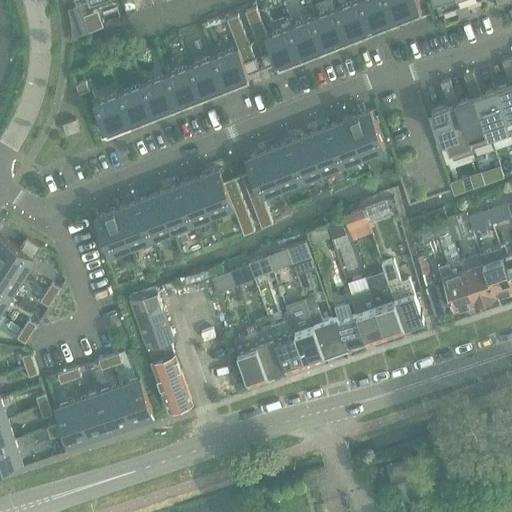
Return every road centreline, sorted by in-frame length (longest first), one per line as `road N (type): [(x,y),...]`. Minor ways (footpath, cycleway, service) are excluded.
road 1 (residential): [(0,186),(54,209),(511,41)]
road 2 (residential): [(13,511),(511,353)]
road 3 (residential): [(0,158),(40,82),(33,0)]
